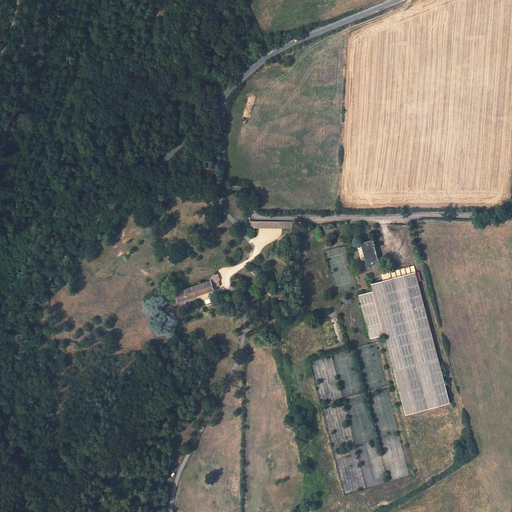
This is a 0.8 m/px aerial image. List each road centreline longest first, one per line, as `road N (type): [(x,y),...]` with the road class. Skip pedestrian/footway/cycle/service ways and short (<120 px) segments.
road 1 (unclassified): [(0,433),(17,398),(15,343),(32,293),(222,96)]
road 2 (unclassified): [(222,96),(222,182),(243,189),(256,215),(511,213)]
road 3 (track): [(415,216),(479,455)]
road 4 (unclassified): [(222,96),(279,49),(397,0)]
